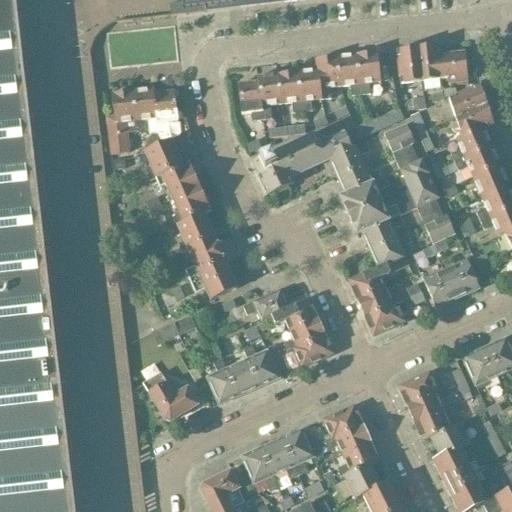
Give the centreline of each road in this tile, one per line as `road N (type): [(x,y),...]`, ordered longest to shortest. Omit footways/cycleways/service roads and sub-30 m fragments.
road 1 (residential): [(511,16),(221,50),(207,66),(211,118),(257,219),(312,259),(362,369)]
road 2 (unclassified): [(103,511),(43,0)]
road 3 (residential): [(175,511),(169,461),(362,369)]
road 4 (residential): [(362,369),(511,304)]
road 5 (residential): [(428,511),(362,369)]
